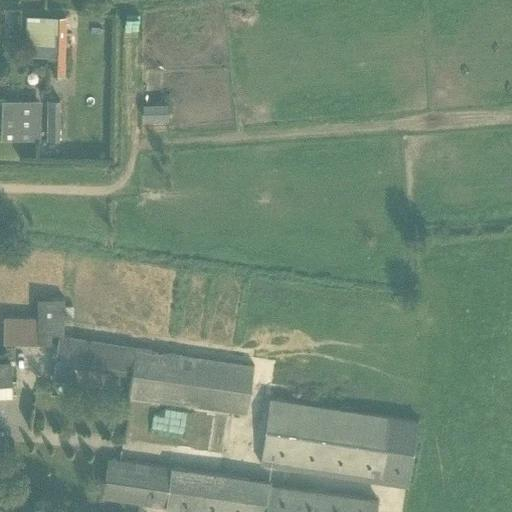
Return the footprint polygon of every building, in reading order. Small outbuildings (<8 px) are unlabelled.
[(71,18),(64,17),(26,15),(24,55),(69,57),(79,57),(81,15),(71,15),(71,18)] [(82,95),(70,95),(70,136),(83,136),(82,95)] [(40,140),(40,100),(2,99),(0,138),(40,140)] [(60,99),(47,99),(46,140),(59,140),(60,99)] [(167,103),(143,103),(143,121),(168,120),(167,103)] [(278,361),(84,337),(89,298),(63,295),(60,317),(29,314),(25,340),(80,346),(76,376),(138,383),(139,373),(154,375),(151,400),(272,414),(278,361)] [(0,397),(14,396),(11,360),(0,361),(0,397)] [(284,462),(432,482),(441,418),(293,398),(284,462)] [(399,511),(401,488),(128,464),(125,500),(207,507),(206,511),(399,511)]
